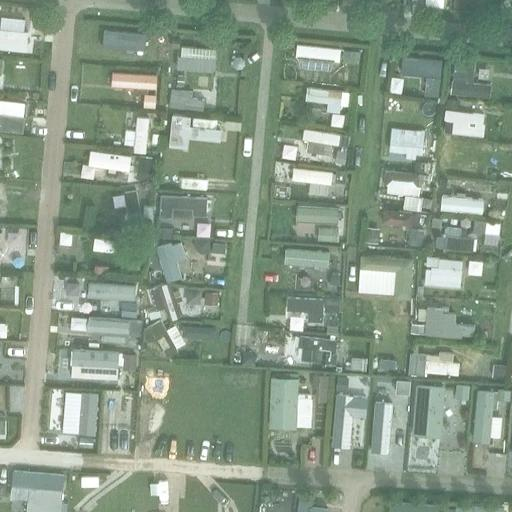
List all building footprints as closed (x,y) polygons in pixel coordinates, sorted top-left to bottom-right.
[(5,25),(0,25),(0,48),(33,49),(34,17),(6,16),(5,25)] [(116,48),(127,48),(127,26),(116,26),(116,48)] [(128,27),(128,45),(151,45),(150,26),(128,27)] [(326,42),(277,39),(276,55),(325,58),(326,42)] [(199,85),(201,46),(175,44),(173,84),(199,85)] [(384,50),(383,69),(423,71),(424,51),(384,50)] [(0,83),(10,83),(11,56),(0,55),(0,83)] [(459,79),(460,57),(437,56),(435,94),(472,96),(473,80),(459,79)] [(128,68),(127,87),(159,88),(160,69),(128,68)] [(118,89),(127,89),(127,71),(117,71),(118,89)] [(315,102),(332,104),(334,89),(288,84),(286,98),(315,101),(315,102)] [(409,110),(411,96),(378,91),(376,106),(409,110)] [(177,93),(177,107),(189,106),(188,92),(177,93)] [(0,122),(10,123),(12,99),(0,98),(0,122)] [(427,108),(427,120),(434,120),(434,133),(467,134),(467,109),(427,108)] [(202,112),(178,112),(177,148),(201,149),(202,112)] [(141,151),(154,152),(156,117),(143,116),(141,151)] [(371,154),(405,155),(406,127),(372,126),(371,154)] [(288,151),(310,154),(312,142),(290,140),(288,151)] [(280,157),(281,142),(266,141),(265,156),(280,157)] [(126,168),(126,149),(95,148),(95,167),(126,168)] [(127,154),(126,177),(144,178),(145,154),(127,154)] [(318,165),(276,163),(275,179),(318,182),(318,165)] [(367,190),(406,192),(407,170),(368,168),(367,190)] [(447,186),(446,175),(416,175),(417,186),(447,186)] [(197,177),(197,187),(221,188),(222,178),(197,177)] [(259,181),(258,194),(271,196),(273,183),(259,181)] [(421,209),(464,211),(465,195),(422,193),(421,209)] [(213,194),(165,195),(165,217),(214,216),(213,194)] [(388,208),(365,207),(364,225),(400,227),(401,194),(389,194),(388,208)] [(278,217),(318,219),(319,203),(278,201),(278,217)] [(457,218),(456,249),(467,249),(468,244),(481,244),(482,219),(457,218)] [(203,221),(203,236),(217,237),(218,222),(203,221)] [(428,224),(425,243),(444,245),(446,227),(428,224)] [(99,250),(122,251),(123,238),(100,237),(99,250)] [(183,241),(162,247),(171,281),(192,275),(183,241)] [(280,246),(280,266),(319,267),(320,248),(280,246)] [(343,254),(344,292),(396,292),(396,254),(343,254)] [(446,285),(447,256),(408,255),(407,284),(446,285)] [(125,282),(124,317),(140,317),(141,282),(125,282)] [(225,314),(225,290),(209,290),(209,291),(189,291),(189,292),(175,292),(175,286),(165,286),(165,304),(175,304),(175,314),(225,314)] [(313,310),(325,310),(325,295),(274,293),(273,321),(313,322),(313,310)] [(382,315),(395,315),(394,296),(382,296),(382,315)] [(441,305),(410,305),(410,333),(461,333),(461,318),(441,318),(441,305)] [(77,331),(123,333),(124,318),(77,316),(77,331)] [(124,320),(124,340),(139,340),(139,320),(124,320)] [(0,321),(0,335),(13,336),(13,322),(0,321)] [(191,321),(191,335),(204,335),(205,321),(191,321)] [(287,332),(286,360),(320,362),(321,333),(287,332)] [(123,366),(124,351),(81,349),(81,364),(123,366)] [(409,371),(441,372),(441,350),(409,349),(409,371)] [(398,350),(397,371),(407,372),(408,351),(398,350)] [(142,353),(129,353),(129,369),(141,369),(142,353)] [(349,368),(351,356),(337,353),(334,364),(349,368)] [(367,366),(384,366),(383,355),(367,355),(367,366)] [(509,376),(510,364),(495,362),(493,374),(509,376)] [(281,376),(255,375),(254,427),(279,427),(281,376)] [(298,388),(298,375),(284,375),(284,389),(298,388)] [(428,383),(400,382),(398,434),(426,436),(428,383)] [(445,383),(443,399),(457,401),(459,385),(445,383)] [(0,410),(26,411),(26,384),(0,384),(0,410)] [(478,441),(478,387),(457,387),(458,441),(478,441)] [(296,422),(296,390),(281,390),(282,422),(296,422)] [(69,433),(104,435),(105,392),(71,391),(69,433)] [(511,472),(511,405),(498,405),(496,472),(511,472)] [(0,432),(11,433),(12,416),(1,415),(0,432)] [(65,446),(83,446),(83,436),(64,437),(65,446)] [(32,501),(31,511),(69,511),(71,474),(18,472),(17,501),(32,501)] [(422,511),(422,500),(371,501),(371,511),(422,511)]
